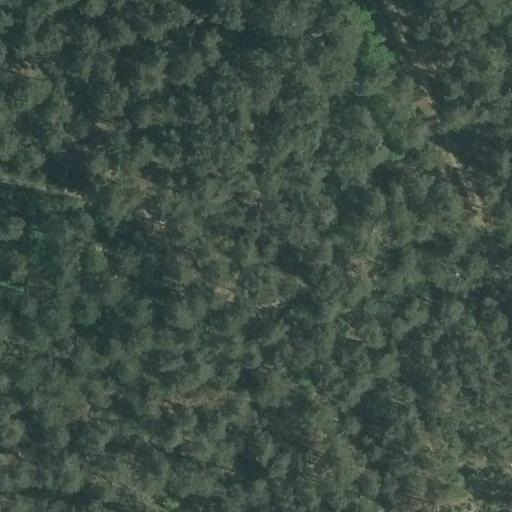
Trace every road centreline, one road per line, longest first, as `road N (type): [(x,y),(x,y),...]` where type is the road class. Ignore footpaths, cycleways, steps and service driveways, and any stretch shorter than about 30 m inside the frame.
road 1 (track): [(482,233),(402,243),(268,300),(235,296),(154,218),(113,198),(0,180)]
road 2 (track): [(482,233),(439,116)]
